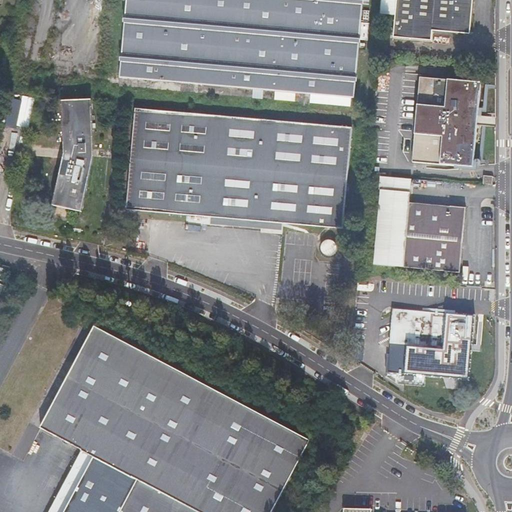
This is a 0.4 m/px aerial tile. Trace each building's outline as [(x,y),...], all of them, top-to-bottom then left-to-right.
[(123,0),(117,78),(351,97),(358,0),(123,0)] [(383,0),(383,17),(394,17),(393,40),(432,43),(433,32),(470,35),(472,0),(383,0)] [(474,125),(475,115),(477,83),(417,78),(410,163),(471,168),(474,125)] [(24,96),(23,105),(33,106),(33,97),(24,96)] [(86,105),(61,106),(63,157),(52,204),(75,210),(86,168),(87,157),(86,105)] [(125,212),(209,219),(282,225),(341,230),(349,130),(132,112),(125,212)] [(491,126),(492,116),(475,115),(474,125),(491,126)] [(410,191),(412,176),(383,174),(382,188),(410,191)] [(492,177),(483,177),(483,186),(492,186),(492,177)] [(410,191),(382,188),(375,264),(459,272),(464,208),(409,201),(410,191)] [(282,225),(209,219),(208,227),(281,233),(282,225)] [(337,254),(337,250),(337,248),(337,246),(334,242),(333,241),(331,240),(327,239),(323,240),(321,241),(320,243),(317,246),(317,248),(317,250),(317,254),(318,256),(320,257),(323,259),(325,260),(327,260),(331,259),(333,259),(334,257),(337,254)] [(22,278),(8,275),(5,286),(19,290),(22,278)] [(392,308),(388,344),(406,345),(403,374),(467,380),(474,316),(392,308)] [(195,511),(271,511),(308,442),(93,327),(41,430),(81,451),(94,458),(195,511)] [(406,345),(388,344),(385,372),(403,374),(406,345)] [(64,511),(94,458),(81,451),(48,511),(64,511)] [(195,511),(94,458),(64,511),(195,511)]
